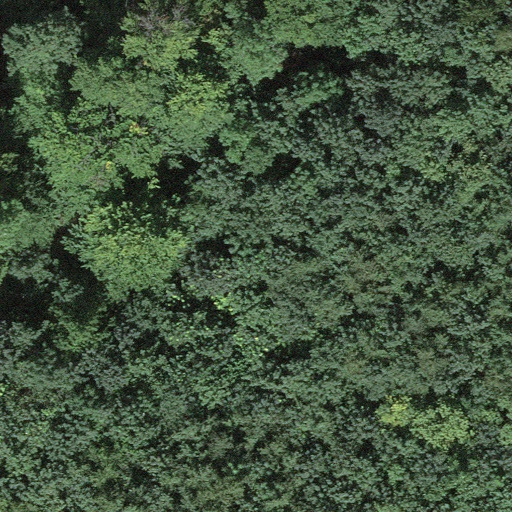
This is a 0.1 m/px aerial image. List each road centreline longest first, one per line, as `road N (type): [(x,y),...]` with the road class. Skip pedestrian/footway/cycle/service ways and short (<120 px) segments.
road 1 (track): [(0,447),(511,358)]
road 2 (track): [(0,304),(320,0)]
